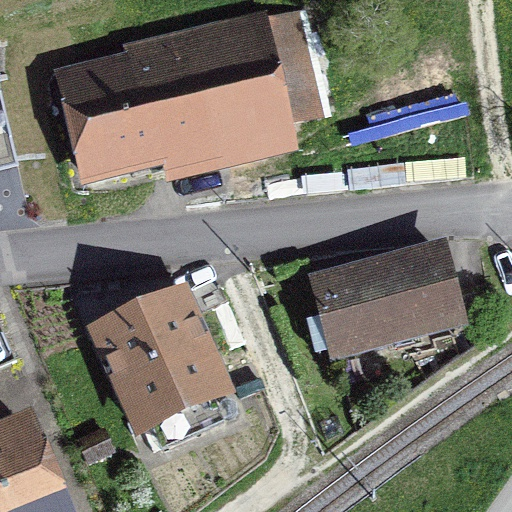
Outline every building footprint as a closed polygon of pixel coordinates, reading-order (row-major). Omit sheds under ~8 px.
[(58,95),(76,172),(285,125),(262,22),(127,52),(133,78),(58,95)] [(0,92),(0,172),(19,168),(0,92)] [(350,192),(467,179),(465,155),(347,168),(350,192)] [(343,352),(451,324),(433,255),(325,283),(343,352)] [(136,438),(231,397),(185,290),(89,331),(136,438)] [(0,424),(0,511),(71,511),(31,412),(0,424)]
